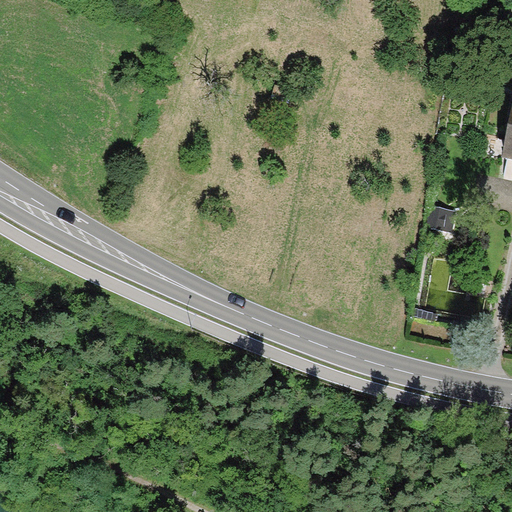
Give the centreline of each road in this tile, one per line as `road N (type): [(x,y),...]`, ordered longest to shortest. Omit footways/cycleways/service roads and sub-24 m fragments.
road 1 (secondary): [(511,392),(410,372),(259,321),(117,254),(0,186)]
road 2 (track): [(204,511),(0,426)]
